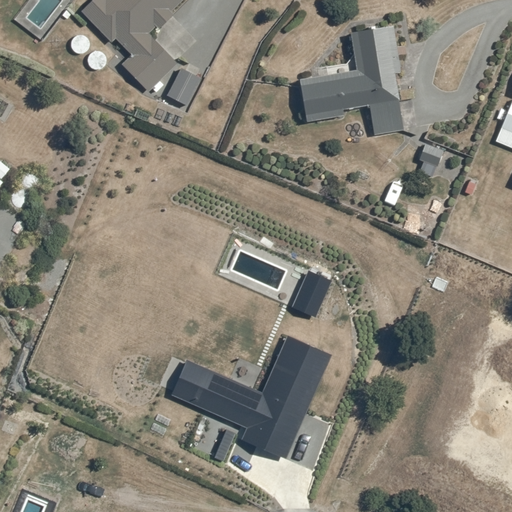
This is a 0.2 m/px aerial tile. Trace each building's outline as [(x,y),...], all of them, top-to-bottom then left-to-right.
[(149,91),(176,64),(147,35),(182,0),(95,0),(83,12),(112,42),(116,38),(135,57),(125,67),(149,91)] [(395,72),(399,71),(393,25),(351,31),(357,72),(301,79),(306,121),(346,116),(345,109),(370,106),(374,134),(402,130),(395,72)] [(186,105),(200,79),(180,68),(166,94),(186,105)] [(511,147),(511,97),(495,141),(511,147)] [(332,355),(288,336),(263,394),(187,360),(172,395),(248,428),(244,439),(287,458),(332,355)]
